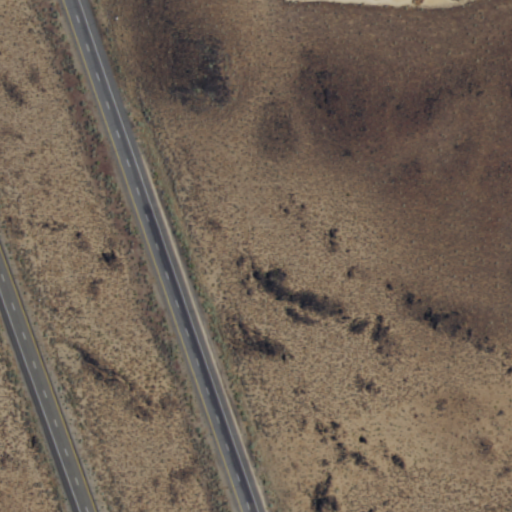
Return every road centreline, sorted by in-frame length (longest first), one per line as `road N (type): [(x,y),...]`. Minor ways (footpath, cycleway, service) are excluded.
road 1 (trunk): [(246,511),(69,0)]
road 2 (trunk): [(0,280),(83,511)]
